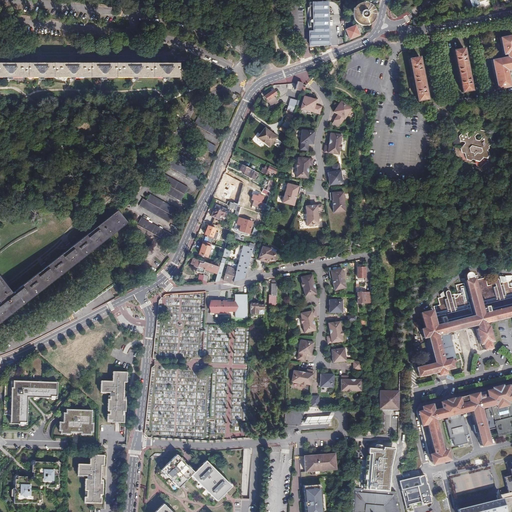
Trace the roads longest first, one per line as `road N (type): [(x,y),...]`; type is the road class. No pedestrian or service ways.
road 1 (residential): [(258,57),(164,21),(14,0)]
road 2 (residential): [(0,18),(176,41),(240,69)]
road 3 (tertiary): [(160,279),(253,88)]
road 4 (residential): [(337,435),(207,446),(138,441)]
road 5 (residential): [(318,264),(219,287),(173,290),(160,279)]
road 6 (residential): [(0,361),(139,291)]
road 7 (tertiary): [(139,291),(151,324),(138,441)]
road 8 (residential): [(316,191),(326,101),(295,69)]
